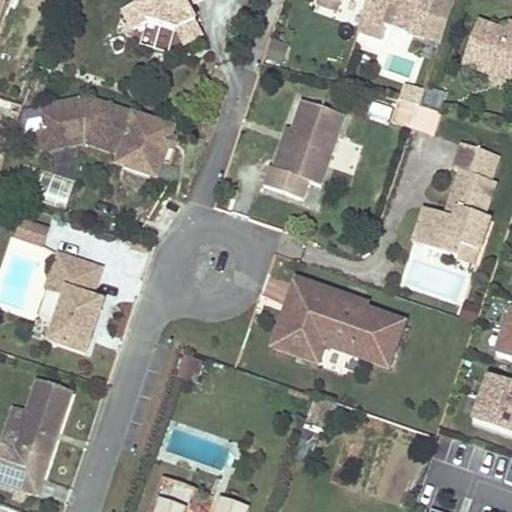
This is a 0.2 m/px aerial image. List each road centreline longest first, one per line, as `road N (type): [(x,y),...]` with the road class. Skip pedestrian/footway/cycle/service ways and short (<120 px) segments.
road 1 (unknown): [(247,250),(375,263),(421,155)]
road 2 (residential): [(82,511),(140,340),(182,290)]
road 3 (residential): [(182,290),(197,302),(223,304),(250,276),(239,239),(202,229)]
road 4 (residential): [(202,229),(201,204),(241,81)]
